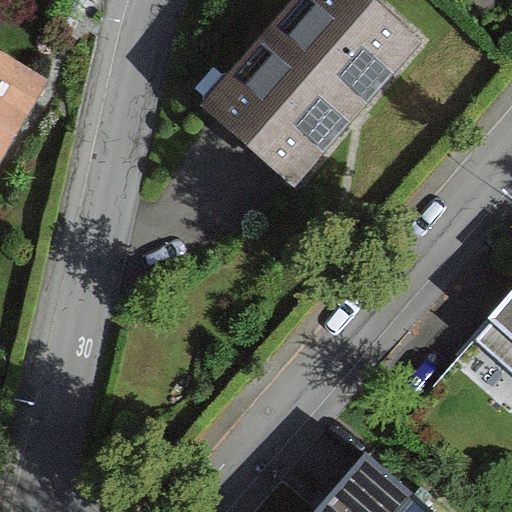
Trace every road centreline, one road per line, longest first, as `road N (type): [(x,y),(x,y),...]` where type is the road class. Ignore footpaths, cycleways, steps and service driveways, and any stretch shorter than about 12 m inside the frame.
road 1 (residential): [(54,511),(148,0)]
road 2 (residential): [(194,511),(511,156)]
